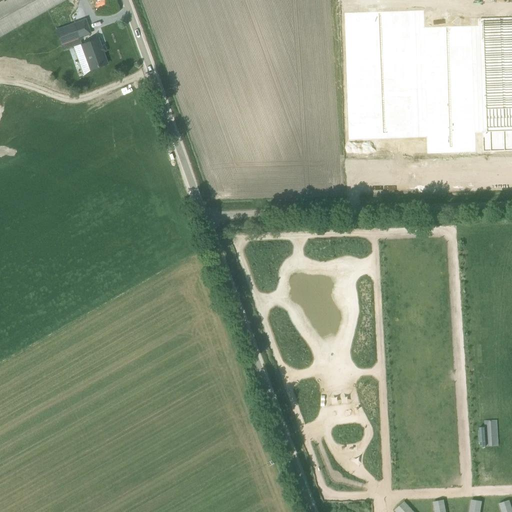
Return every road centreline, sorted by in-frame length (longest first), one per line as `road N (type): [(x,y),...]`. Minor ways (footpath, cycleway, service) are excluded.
road 1 (unclassified): [(314,511),(207,215)]
road 2 (unclassified): [(207,215),(511,204)]
road 3 (unclassified): [(207,215),(129,0)]
